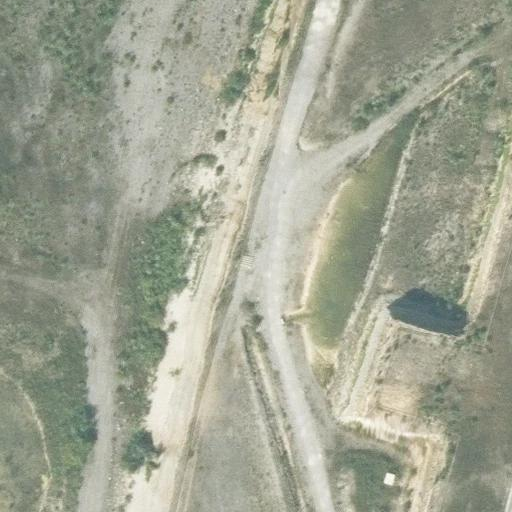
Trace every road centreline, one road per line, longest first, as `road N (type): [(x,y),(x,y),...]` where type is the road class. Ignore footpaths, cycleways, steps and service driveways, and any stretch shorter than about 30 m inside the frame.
road 1 (track): [(326,511),(260,299),(271,197),(324,0)]
road 2 (track): [(91,511),(102,343),(68,302),(0,281)]
